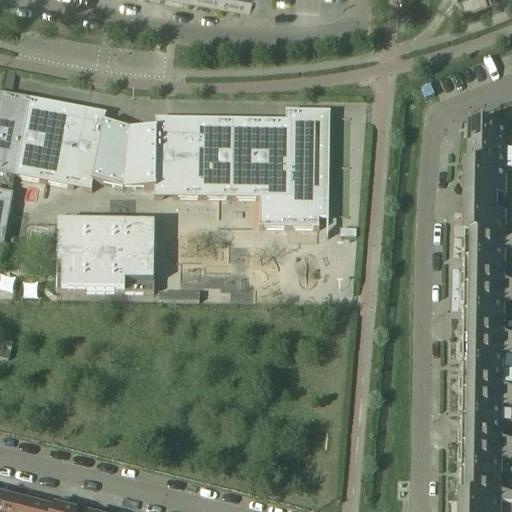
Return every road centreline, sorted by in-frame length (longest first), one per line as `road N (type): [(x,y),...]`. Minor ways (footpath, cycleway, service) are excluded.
road 1 (residential): [(418,511),(431,131),(444,112),(511,84)]
road 2 (residential): [(0,0),(222,40),(341,34),(353,28),(360,0)]
road 3 (residential): [(209,511),(0,458)]
